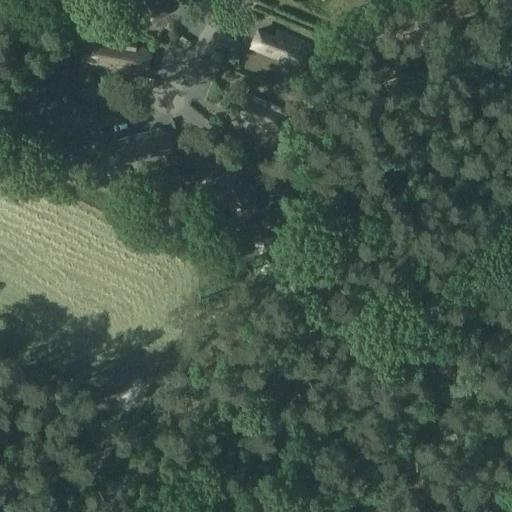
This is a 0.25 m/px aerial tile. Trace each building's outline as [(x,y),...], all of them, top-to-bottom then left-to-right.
[(126,0),(129,6),(136,2),(148,22),(169,10),(163,0),(126,0)] [(257,31),(251,47),(301,68),(310,46),(277,32),(274,37),(257,31)] [(181,36),(175,43),(185,49),(190,42),(181,36)] [(98,39),(93,63),(135,71),(146,67),(149,55),(139,47),(98,39)] [(213,51),(210,59),(220,63),(223,56),(213,51)] [(209,64),(206,72),(216,76),(219,68),(209,64)] [(63,79),(41,89),(51,110),(43,113),(51,130),(58,127),(59,129),(81,120),(63,79)] [(250,95),(241,118),(280,134),(292,133),(297,121),(290,112),(250,95)] [(154,130),(113,141),(119,165),(160,153),(169,145),(165,133),(154,130)] [(238,147),(231,151),(237,160),(244,156),(238,147)] [(178,155),(168,158),(170,167),(181,164),(178,155)] [(216,185),(209,189),(219,204),(226,200),(238,220),(258,207),(235,169),(214,182),(216,185)]
